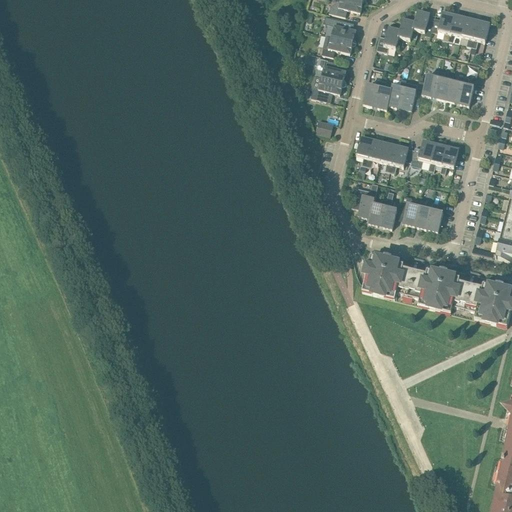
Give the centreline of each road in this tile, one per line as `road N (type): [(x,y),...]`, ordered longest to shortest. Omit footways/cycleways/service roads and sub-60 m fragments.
road 1 (residential): [(479,140),(451,260),(344,232),(332,193),(349,122)]
road 2 (residential): [(349,122),(372,23),(410,0)]
road 3 (residential): [(479,140),(425,126),(409,134),(349,122)]
road 4 (residential): [(497,12),(507,30),(479,140)]
